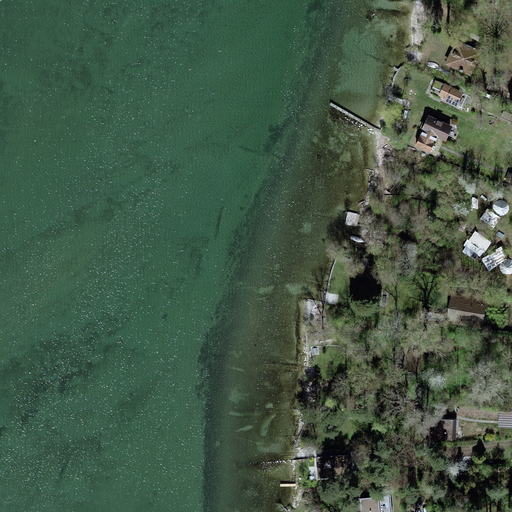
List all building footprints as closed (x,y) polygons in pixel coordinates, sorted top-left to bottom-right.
[(462,71),(462,70),(470,74),(480,52),(463,44),(453,66),(460,69),(459,70),(462,71)] [(462,92),(444,84),(440,94),(447,97),(445,100),(456,105),(462,92)] [(426,116),(421,127),(424,129),(444,138),(449,126),(426,116)] [(435,141),(437,135),(444,138),(424,129),(416,145),(429,151),(433,142),(435,143),(436,141),(435,141)] [(481,301),(457,297),(453,320),(478,324),(481,301)] [(432,315),(431,321),(446,323),(447,317),(432,315)] [(408,370),(420,371),(421,350),(412,349),(411,358),(409,358),(408,370)] [(428,428),(428,438),(455,438),(456,418),(426,417),(425,428),(428,428)] [(349,455),(317,458),(319,474),(320,476),(343,475),(342,471),(350,470),(349,455)] [(361,511),(391,511),(390,494),(360,497),(361,511)]
